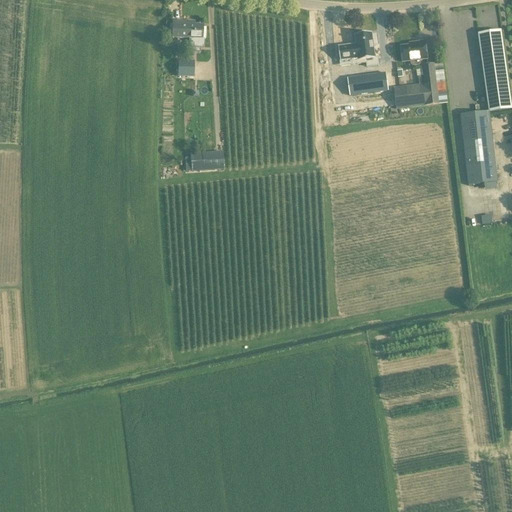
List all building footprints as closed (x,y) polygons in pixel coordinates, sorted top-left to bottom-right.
[(189,40),(189,47),(204,48),(204,40),(203,40),(203,26),(195,25),(195,23),(173,22),(173,40),(189,40)] [(511,110),(501,31),(478,34),(489,113),(511,110)] [(377,33),(357,33),(359,49),(342,51),(345,66),(379,64),(377,48),(383,47),(381,37),(378,37),(377,33)] [(419,65),(421,64),(420,61),(427,60),(425,43),(416,44),(417,47),(401,49),(403,63),(410,62),(411,65),(412,66),(419,65)] [(177,69),(180,69),(180,75),(182,75),(193,75),(193,69),(193,61),(178,61),(178,64),(177,69)] [(407,88),(396,89),(398,110),(409,109),(447,104),(442,63),(423,66),(425,77),(420,78),(419,80),(419,86),(407,88)] [(318,78),(327,78),(327,66),(319,66),(318,78)] [(386,74),(349,79),(351,97),(388,92),(386,74)] [(469,186),(497,183),(489,113),(461,116),(461,117),(460,117),(461,119),(469,186)] [(214,169),(212,155),(190,157),(190,171),(214,169)] [(480,217),(481,225),(490,223),(488,215),(480,217)]
